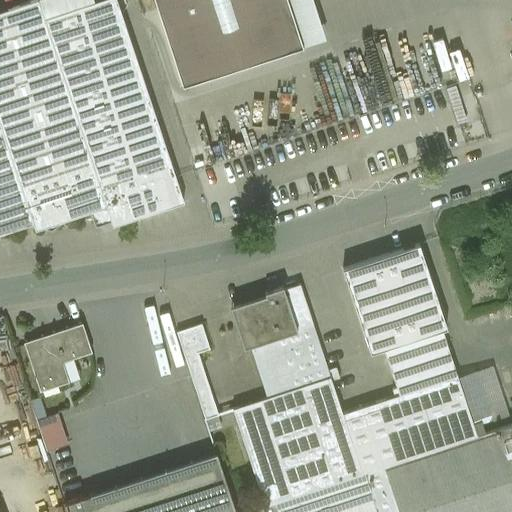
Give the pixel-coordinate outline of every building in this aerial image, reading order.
[(37,0),(34,0),(0,11),(0,233),(32,223),(35,230),(43,227),(51,230),(78,210),(80,208),(84,208),(87,208),(90,210),(95,226),(110,221),(43,18),(44,18),(37,0)] [(37,0),(44,18),(94,2),(93,0),(37,0)] [(44,18),(43,18),(110,221),(112,225),(183,202),(116,0),(99,0),(94,2),(44,18)] [(155,0),(183,85),(303,47),(287,0),(155,0)] [(418,244),(342,269),(370,353),(383,348),(399,394),(457,375),(441,329),(446,328),(418,244)] [(275,277),(266,280),(269,289),(278,285),(275,277)] [(283,289),(282,286),(264,292),(267,302),(239,311),(267,397),(330,377),(300,284),(283,289)] [(82,323),(23,342),(39,390),(68,381),(62,361),(91,352),(82,323)] [(201,324),(176,332),(191,373),(202,366),(197,352),(209,349),(201,324)] [(213,399),(202,366),(191,373),(200,400),(213,399)] [(493,366),(457,377),(473,425),(509,413),(493,366)] [(399,394),(342,413),(362,473),(364,473),(471,437),(476,435),(473,425),(457,377),(457,375),(399,394)] [(267,397),(232,408),(264,505),(275,502),(362,473),(342,413),(330,377),(267,397)] [(213,399),(200,400),(205,419),(218,415),(213,399)] [(67,444),(58,413),(37,419),(47,450),(67,444)] [(471,437),(383,466),(398,511),(511,511),(511,472),(505,450),(511,447),(511,423),(476,435),(471,437)] [(235,511),(216,453),(63,503),(66,511),(235,511)] [(398,511),(383,466),(364,473),(376,511),(398,511)] [(362,473),(275,502),(278,511),(376,511),(364,473),(362,473)]
